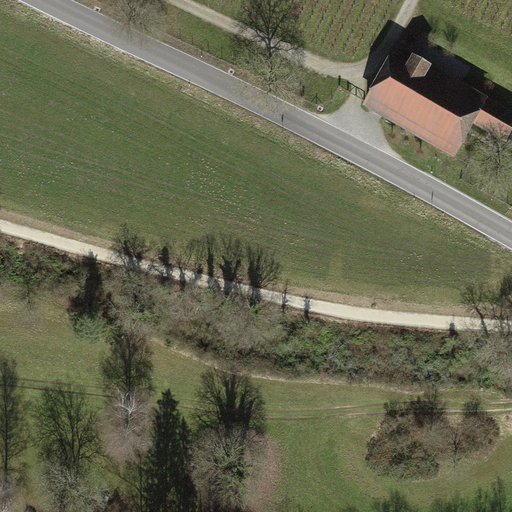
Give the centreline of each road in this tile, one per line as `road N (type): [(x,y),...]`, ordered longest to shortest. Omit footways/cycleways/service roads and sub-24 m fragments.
road 1 (track): [(511,325),(303,305),(0,226)]
road 2 (tertiary): [(511,235),(46,0)]
road 3 (track): [(0,380),(326,416),(511,404)]
road 4 (track): [(336,140),(414,0)]
